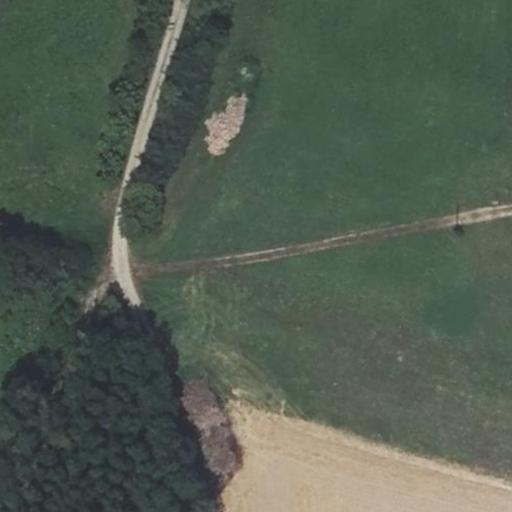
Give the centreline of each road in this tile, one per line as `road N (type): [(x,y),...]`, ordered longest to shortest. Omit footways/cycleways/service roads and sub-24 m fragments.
road 1 (track): [(112,269),(263,258),(511,209)]
road 2 (track): [(178,0),(141,118),(112,269)]
road 3 (track): [(112,269),(23,511)]
road 4 (track): [(112,269),(149,347),(193,511)]
